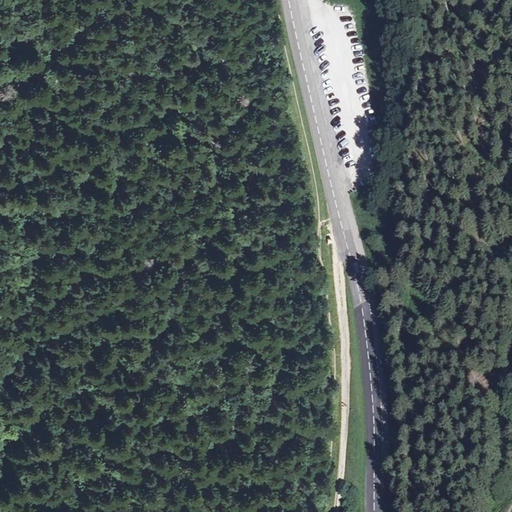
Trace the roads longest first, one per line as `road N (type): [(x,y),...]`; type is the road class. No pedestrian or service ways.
road 1 (tertiary): [(291,0),(370,353),(375,511)]
road 2 (track): [(340,218),(346,426),(336,511)]
